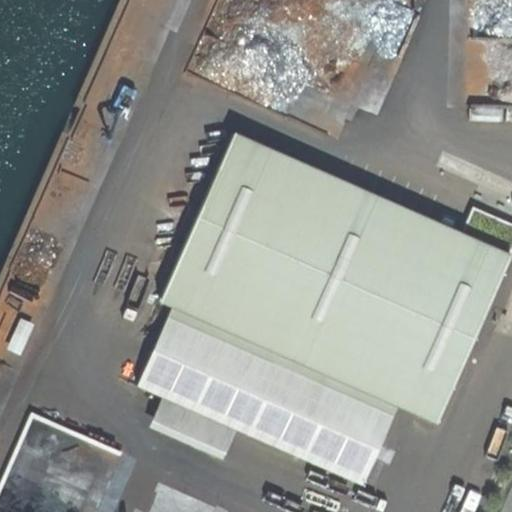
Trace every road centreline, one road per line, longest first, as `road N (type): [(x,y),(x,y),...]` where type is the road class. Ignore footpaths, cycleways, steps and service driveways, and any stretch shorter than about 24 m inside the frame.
road 1 (unknown): [(224,511),(137,468),(99,430),(77,383),(72,339),(85,283),(170,77)]
road 2 (unknown): [(511,187),(395,139),(386,106),(421,0)]
road 3 (unknown): [(511,319),(464,429),(415,511)]
